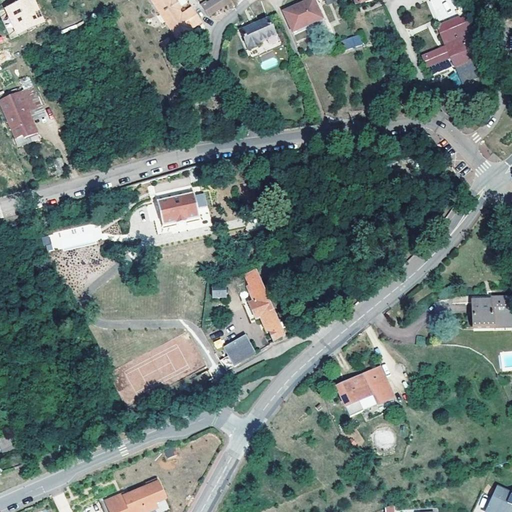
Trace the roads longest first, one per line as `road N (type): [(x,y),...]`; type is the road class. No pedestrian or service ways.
road 1 (residential): [(0,209),(196,155),(337,133),(428,121),(463,146)]
road 2 (tertiary): [(458,225),(297,371),(245,433)]
road 3 (residential): [(245,433),(209,415),(0,504)]
road 4 (unclassified): [(493,0),(504,32),(502,94),(493,120),(463,146)]
